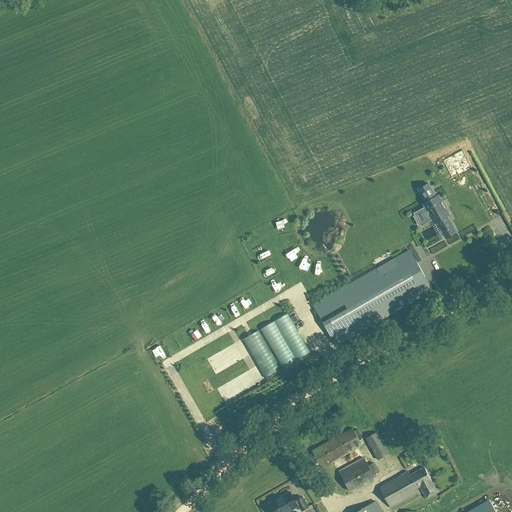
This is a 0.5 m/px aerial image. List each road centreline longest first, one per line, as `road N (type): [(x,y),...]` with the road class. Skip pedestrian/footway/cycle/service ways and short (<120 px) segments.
road 1 (unclassified): [(268,422),(511,276)]
road 2 (track): [(181,511),(268,422)]
